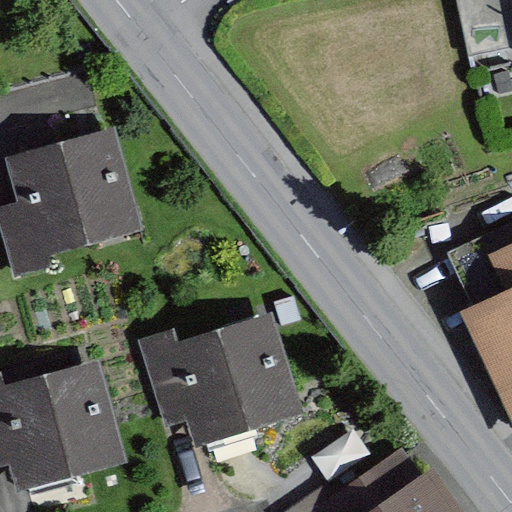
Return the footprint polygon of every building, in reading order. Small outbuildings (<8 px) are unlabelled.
[(511,0),(498,0),(511,53),(511,0)] [(112,148),(0,166),(0,207),(10,265),(128,246),(112,148)] [(492,295),(449,316),(511,440),(511,439),(511,245),(475,261),(492,295)] [(264,324),(154,353),(178,448),(289,420),(264,324)] [(83,368),(0,389),(0,475),(4,490),(108,463),(83,368)] [(439,511),(396,447),(299,511),(439,511)]
